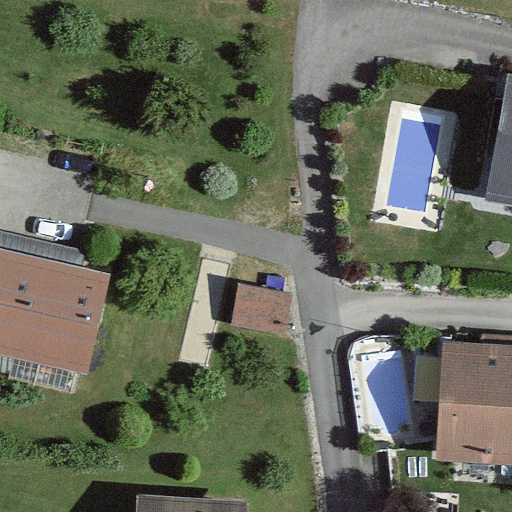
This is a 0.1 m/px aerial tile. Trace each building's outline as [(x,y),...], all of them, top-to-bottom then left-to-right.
[(511,86),(506,86),(483,202),(511,207),(511,86)] [(0,256),(0,335),(82,356),(101,281),(0,256)] [(247,272),(240,315),(291,326),(302,291),(247,272)] [(511,349),(447,347),(442,449),(511,453),(511,349)] [(19,356),(15,376),(73,387),(77,367),(19,356)] [(250,511),(251,498),(141,494),(140,511),(250,511)]
